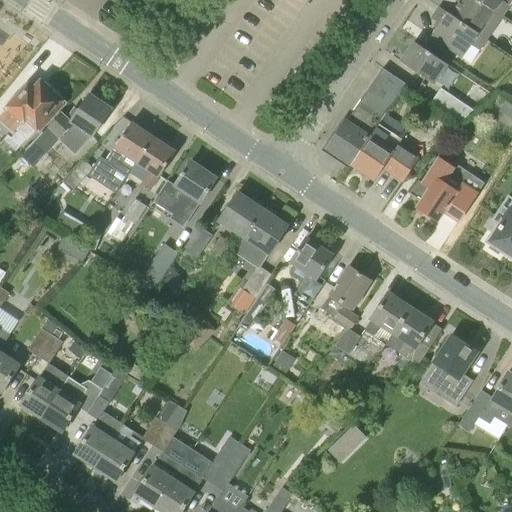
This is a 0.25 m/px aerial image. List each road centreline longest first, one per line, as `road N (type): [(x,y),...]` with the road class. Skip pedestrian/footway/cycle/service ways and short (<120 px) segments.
road 1 (tertiary): [(279,171),(25,0)]
road 2 (tertiary): [(511,322),(279,171)]
road 3 (residential): [(279,171),(400,0)]
